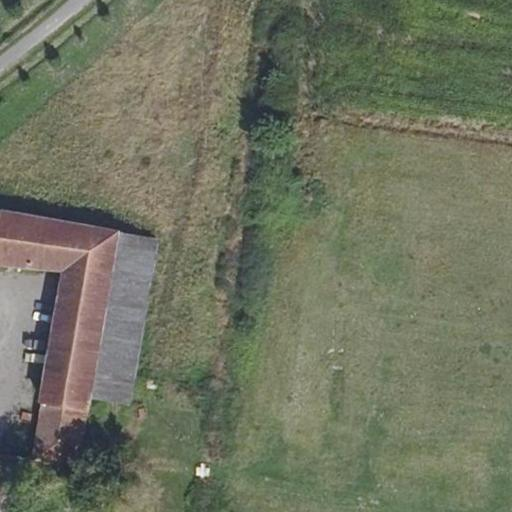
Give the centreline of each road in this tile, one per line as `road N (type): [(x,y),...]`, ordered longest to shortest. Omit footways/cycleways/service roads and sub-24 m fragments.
road 1 (track): [(218,0),(214,62),(153,346)]
road 2 (track): [(0,510),(30,490),(105,482),(138,462),(210,471)]
